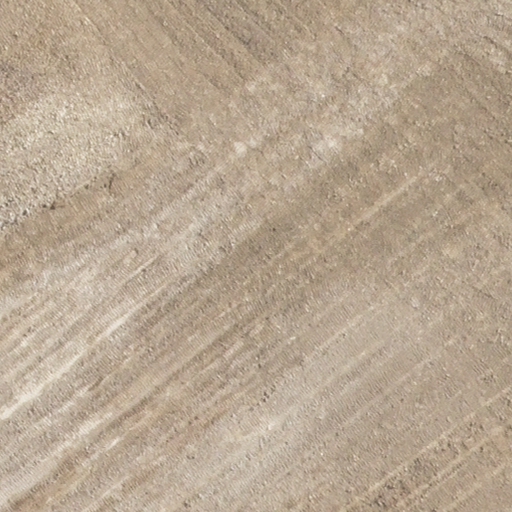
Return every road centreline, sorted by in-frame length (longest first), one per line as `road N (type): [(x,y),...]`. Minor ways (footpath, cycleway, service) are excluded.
road 1 (unknown): [(511,262),(269,0)]
road 2 (unknown): [(0,350),(215,511)]
